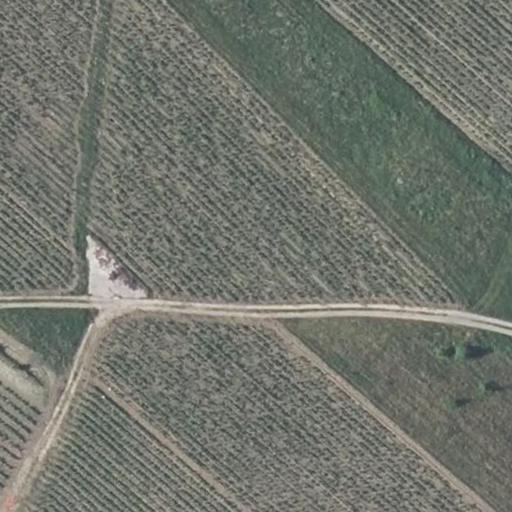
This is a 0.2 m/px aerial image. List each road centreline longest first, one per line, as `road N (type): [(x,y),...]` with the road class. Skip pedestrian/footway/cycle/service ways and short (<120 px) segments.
road 1 (track): [(511,331),(440,314),(116,309)]
road 2 (track): [(13,511),(116,309)]
